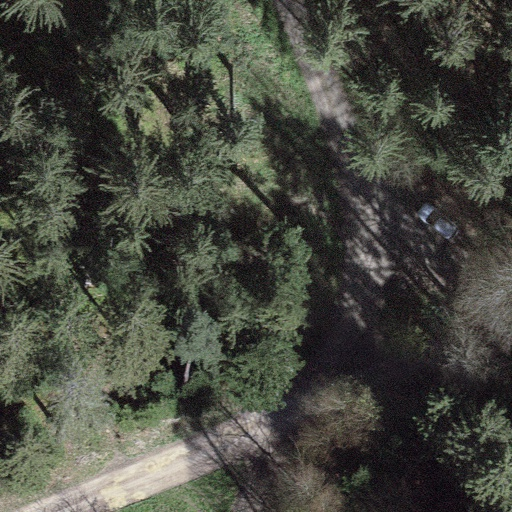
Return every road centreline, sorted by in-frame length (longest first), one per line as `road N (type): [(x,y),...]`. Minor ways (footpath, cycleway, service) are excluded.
road 1 (track): [(294,0),(364,219),(310,399)]
road 2 (track): [(35,511),(310,399)]
road 3 (unclassified): [(310,399),(511,319)]
road 4 (track): [(364,219),(511,282)]
road 5 (track): [(310,399),(261,511)]
